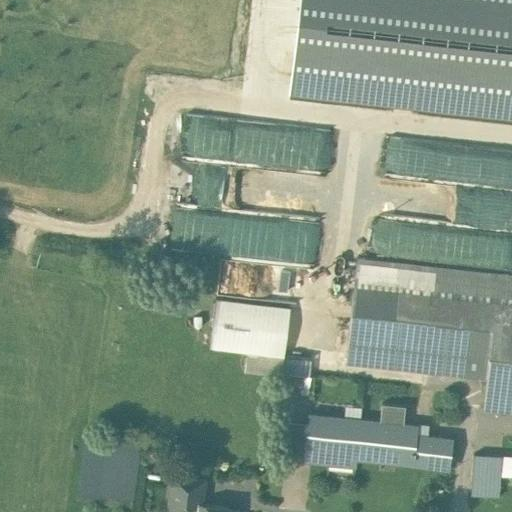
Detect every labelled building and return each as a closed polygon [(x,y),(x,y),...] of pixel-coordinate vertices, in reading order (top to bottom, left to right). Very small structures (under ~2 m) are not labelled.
[(511,0),(300,0),(291,78),(511,103),(511,0)] [(310,173),(315,122),(186,110),(178,196),(246,203),(250,167),(310,173)] [(393,241),(389,240),(385,241),(383,241),(381,242),(379,244),(377,247),(376,249),(375,251),(375,254),(375,256),(375,258),(376,260),(377,261),(378,262),(379,262),(397,264),(398,263),(400,261),(402,258),(402,254),(401,250),(400,247),(398,244),(395,242),(393,241)] [(511,277),(397,264),(394,266),(391,267),(388,268),(387,268),(386,267),(383,266),(381,265),(380,265),(379,264),(378,262),(357,260),(346,361),(482,375),(481,385),(485,385),(483,406),(505,408),(511,348),(511,277)] [(289,305),(215,296),(209,344),(283,353),(289,305)] [(245,367),(273,371),(276,353),(247,348),(245,367)] [(309,379),(293,378),(289,409),(305,411),(309,379)] [(405,403),(382,401),(380,419),(403,421),(405,403)] [(380,419),(309,411),(304,458),(355,463),(355,455),(448,465),(452,436),(416,432),(417,423),(380,419)] [(137,440),(86,433),(78,494),(129,501),(137,440)] [(501,453),(473,451),(471,492),(499,494),(501,453)] [(205,477),(172,473),(168,507),(183,509),(196,511),(198,501),(201,501),(205,477)] [(201,501),(198,501),(196,511),(234,511),(235,506),(201,501)]
